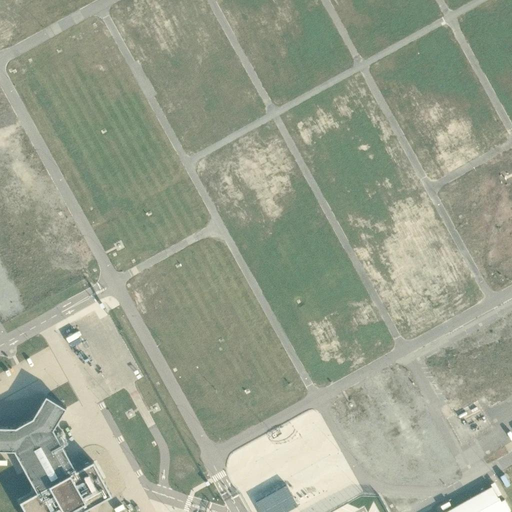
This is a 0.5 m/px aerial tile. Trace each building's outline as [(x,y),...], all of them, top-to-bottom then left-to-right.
[(197,0),(146,0),(132,7),(179,101),(173,103),(183,123),(192,118),(200,134),(225,121),(221,114),(220,114),(167,7),(178,2),(182,11),(199,2),(197,0)] [(253,0),(288,70),(316,56),(299,21),(291,24),(280,1),(282,0),(253,0)] [(336,0),(348,25),(371,14),(369,9),(387,0),(336,0)] [(458,81),(415,102),(441,156),(469,143),(473,150),(488,142),(458,81)] [(315,162),(321,182),(331,179),(325,159),(315,162)] [(71,251),(13,279),(27,306),(84,278),(71,251)] [(151,320),(174,310),(159,274),(136,284),(151,320)] [(511,311),(424,354),(452,412),(487,395),(491,404),(511,393),(511,311)] [(46,394),(34,416),(16,427),(0,425),(0,447),(14,448),(37,491),(20,501),(25,511),(77,511),(84,508),(111,494),(92,461),(76,470),(52,429),(66,404),(46,394)] [(433,421),(426,407),(415,413),(421,426),(433,421)] [(430,452),(424,436),(401,429),(382,436),(378,452),(384,470),(405,477),(425,469),(430,452)] [(438,452),(444,466),(456,461),(450,447),(438,452)] [(491,487),(445,511),(508,511),(511,510),(505,500),(500,503),(491,487)] [(120,511),(126,509),(120,499),(111,504),(115,511),(120,511)]
